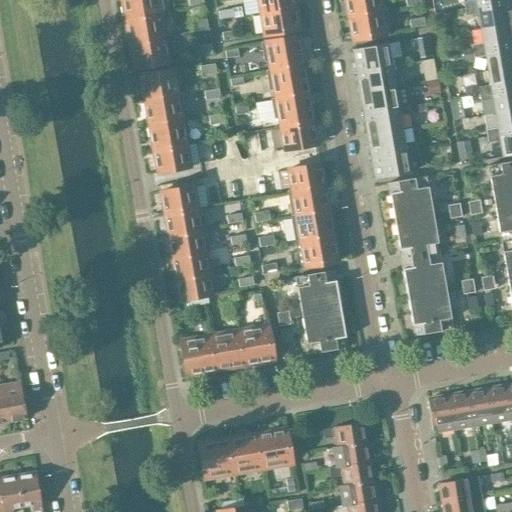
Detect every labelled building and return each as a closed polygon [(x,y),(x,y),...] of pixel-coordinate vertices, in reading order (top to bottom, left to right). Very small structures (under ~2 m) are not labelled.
[(157,0),(121,0),(125,20),(160,14),(157,0)] [(293,0),(257,0),(260,15),(295,9),(293,0)] [(383,0),(345,0),(349,19),(385,12),(386,12),(385,10),(380,11),(379,4),(384,3),(383,0)] [(442,10),(440,0),(431,0),(433,11),(442,10)] [(463,3),(464,10),(511,1),(510,0),(474,0),(475,1),(463,3)] [(511,9),(511,1),(464,10),(465,16),(477,14),(480,29),(511,23),(511,9)] [(232,9),(218,12),(219,20),(233,17),(232,9)] [(295,9),(260,15),(264,36),(299,30),(295,9)] [(383,25),(388,25),(385,12),(349,19),(353,41),(384,35),(383,25)] [(160,14),(125,20),(129,45),(164,39),(160,14)] [(423,18),(408,21),(410,28),(424,26),(423,18)] [(207,29),(206,20),(191,22),(193,32),(207,29)] [(511,23),(480,29),(482,43),(470,45),(471,52),(511,45),(511,23)] [(236,31),(221,33),(223,41),(237,38),(236,31)] [(265,71),(266,73),(302,67),(297,36),(260,43),(264,63),(269,62),(270,70),(265,71)] [(164,39),(129,45),(134,70),(168,64),(164,39)] [(212,54),(210,44),(195,47),(197,56),(212,54)] [(352,50),(355,72),(402,64),(401,58),(389,60),(386,44),(352,50)] [(511,45),(471,52),(473,59),(484,57),(487,71),(511,66),(511,45)] [(224,51),(226,59),(238,56),(237,49),(224,51)] [(463,56),(464,64),(472,63),(471,54),(463,56)] [(215,74),(213,64),(199,67),(201,76),(215,74)] [(402,64),(355,72),(359,94),(394,88),(391,73),(403,71),(402,64)] [(511,66),(487,71),(489,86),(478,88),(479,95),(511,88),(511,66)] [(302,67),(266,73),(269,91),(274,90),(275,98),(270,99),(271,101),(307,95),(302,67)] [(177,68),(140,75),(145,102),(181,95),(181,93),(176,94),(175,86),(179,85),(177,70),(177,68)] [(229,80),(231,87),(243,85),(242,78),(229,80)] [(409,107),(406,86),(394,88),(359,94),(363,115),(409,107)] [(476,86),(464,88),(466,97),(477,95),(476,86)] [(511,88),(479,95),(480,101),(492,99),(494,114),(511,110),(511,88)] [(219,99),(218,89),(203,92),(205,101),(219,99)] [(181,95),(145,102),(149,126),(186,120),(185,118),(181,119),(179,111),(184,110),(181,95)] [(307,95),(271,101),(274,119),(279,118),(280,128),(312,122),(307,95)] [(234,108),(235,115),(248,113),(247,106),(234,108)] [(409,107),(363,115),(366,136),(401,130),(399,115),(411,113),(409,107)] [(462,107),(450,109),(452,121),(464,119),(462,107)] [(511,110),(494,114),(497,128),(485,130),(486,137),(511,132),(511,110)] [(224,123),(222,114),(208,117),(209,126),(224,123)] [(186,120),(149,126),(153,150),(185,144),(184,135),(188,135),(186,120)] [(312,122),(280,128),(284,151),(314,146),(316,145),(312,122)] [(317,164),(314,146),(284,151),(280,128),(185,144),(189,166),(199,164),(202,179),(175,184),(175,189),(192,186),(196,208),(287,192),(286,191),(291,190),(287,169),(317,164)] [(401,130),(366,136),(370,157),(417,149),(416,143),(404,145),(401,130)] [(511,132),(486,137),(487,144),(499,142),(502,157),(511,155),(511,132)] [(472,159),(469,141),(456,144),(459,162),(472,159)] [(185,144),(153,150),(157,173),(189,168),(189,166),(185,144)] [(417,149),(370,157),(374,179),(409,174),(406,158),(418,156),(417,149)] [(511,161),(487,166),(494,205),(511,201),(511,161)] [(317,164),(287,169),(291,190),(286,191),(287,192),(287,193),(324,187),(320,164),(317,164)] [(387,183),(394,222),(432,215),(426,177),(387,183)] [(175,189),(160,192),(164,213),(196,208),(192,186),(175,189)] [(324,187),(287,193),(289,208),(294,207),(296,215),(291,216),(291,218),(328,212),(324,187)] [(467,202),(468,209),(480,207),(479,200),(467,202)] [(511,201),(494,205),(500,243),(511,240),(511,201)] [(447,206),(448,212),(460,210),(459,204),(447,206)] [(480,207),(468,209),(469,216),(481,214),(480,207)] [(196,208),(164,213),(168,235),(205,229),(203,216),(198,217),(196,208)] [(460,210),(448,212),(449,219),(461,217),(460,210)] [(253,214),(255,223),(269,221),(268,211),(253,214)] [(328,212),(291,218),(294,233),(298,232),(300,240),(295,241),(295,243),(332,237),(328,212)] [(242,222),(240,214),(226,217),(227,224),(242,222)] [(432,215),(394,222),(400,260),(439,253),(432,215)] [(481,236),(478,222),(471,223),(473,237),(481,236)] [(205,229),(168,235),(172,256),(209,250),(206,238),(202,238),(200,232),(205,231),(205,229)] [(245,243),(244,235),(229,238),(231,245),(245,243)] [(258,238),(259,248),(274,245),(272,236),(258,238)] [(332,237),(295,243),(298,258),(303,257),(305,268),(337,262),(332,237)] [(511,240),(500,243),(507,280),(511,279),(511,240)] [(209,250),(172,256),(176,278),(212,271),(210,259),(205,260),(204,253),(209,252),(209,250)] [(439,253),(400,260),(407,298),(445,291),(439,253)] [(249,264),(248,256),(233,259),(235,267),(249,264)] [(262,263),(264,273),(278,270),(277,261),(262,263)] [(212,271),(176,278),(180,301),(184,300),(196,298),(207,296),(216,294),(216,293),(214,280),(209,281),(208,274),(213,273),(212,271)] [(294,277),(301,316),(340,309),(333,271),(294,277)] [(480,278),(481,285),(493,283),(492,276),(480,278)] [(253,285),(252,277),(237,280),(238,288),(253,285)] [(460,282),(461,288),(473,286),(472,280),(460,282)] [(493,283),(481,285),(482,291),(494,289),(493,283)] [(473,286),(461,288),(462,295),(474,293),(473,286)] [(445,291),(407,298),(413,336),(452,330),(445,291)] [(254,308),(262,307),(260,294),(252,296),(254,308)] [(493,307),(491,294),(484,295),(485,308),(493,307)] [(207,296),(196,298),(197,306),(208,304),(207,296)] [(467,298),(469,311),(477,309),(475,297),(467,298)] [(196,298),(184,300),(186,308),(197,306),(196,298)] [(340,309),(301,316),(308,355),(347,348),(340,309)] [(276,313),(277,320),(289,318),(288,311),(276,313)] [(289,318),(277,320),(278,327),(290,325),(289,318)] [(268,326),(238,331),(244,366),(274,361),(268,326)] [(238,331),(209,336),(215,371),(244,366),(238,331)] [(186,376),(215,371),(209,336),(180,341),(186,376)] [(20,382),(1,386),(7,422),(26,418),(20,382)] [(505,386),(486,390),(491,423),(511,419),(505,386)] [(486,390),(466,393),(472,426),(491,423),(486,390)] [(466,393),(447,396),(453,429),(472,426),(466,393)] [(433,433),(453,429),(447,396),(427,400),(433,433)] [(324,439),(335,437),(337,448),(341,447),(365,443),(361,423),(322,430),(324,439)] [(286,429),(256,434),(262,469),(292,464),(286,429)] [(310,432),(300,433),(301,441),(311,439),(310,432)] [(256,434),(227,440),(233,474),(262,469),(256,434)] [(204,479),(233,474),(227,440),(198,445),(204,479)] [(341,447),(337,448),(331,448),(335,468),(368,462),(365,443),(341,447)] [(484,450),(476,451),(479,463),(486,462),(484,450)] [(469,452),(471,464),(479,463),(476,451),(469,452)] [(445,456),(437,457),(439,470),(447,468),(445,456)] [(303,465),(304,472),(316,470),(315,462),(303,465)] [(368,462),(335,468),(329,469),(330,478),(342,476),(343,486),(348,485),(371,482),(368,462)] [(35,472),(16,475),(22,507),(31,505),(32,511),(42,510),(35,472)] [(503,481),(501,473),(489,475),(491,483),(503,481)] [(16,475),(0,478),(0,492),(3,511),(12,511),(12,509),(22,507),(16,475)] [(438,484),(441,502),(480,495),(477,478),(438,484)] [(294,491),(292,479),(285,480),(287,493),(294,491)] [(348,485),(343,486),(338,487),(341,506),(342,507),(374,501),(371,482),(348,485)] [(480,495),(441,502),(443,511),(480,511),(483,511),(480,495)] [(242,499),(231,501),(232,509),(244,507),(242,499)] [(300,499),(286,502),(287,511),(302,509),(300,499)] [(220,503),(221,511),(232,509),(231,501),(220,503)] [(310,504),(311,511),(323,509),(322,501),(310,504)] [(376,511),(374,501),(342,507),(341,506),(335,507),(336,511),(376,511)]
